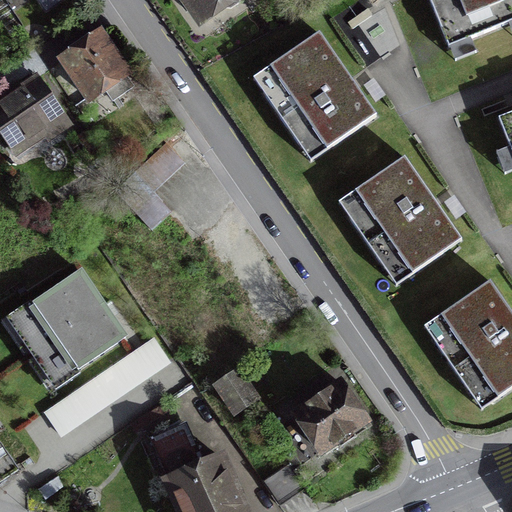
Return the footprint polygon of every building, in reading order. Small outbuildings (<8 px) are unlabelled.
[(182,0),(199,25),(223,8),(224,10),(229,11),(236,6),(237,1),(236,0),(182,0)] [(511,21),(511,0),(432,0),(452,46),(511,21)] [(330,149),(375,118),(352,86),(315,34),(271,65),(330,149)] [(125,76),(98,37),(61,63),(87,101),(125,76)] [(46,140),(67,126),(35,80),(0,104),(0,135),(11,151),(40,131),(46,140)] [(511,107),(499,113),(511,147),(511,107)] [(104,154),(88,130),(76,138),(92,162),(104,154)] [(150,232),(170,213),(152,194),(184,165),(165,145),(113,193),(150,232)] [(416,275),(463,242),(435,202),(404,158),(356,191),(416,275)] [(109,313),(82,274),(18,317),(61,381),(126,339),(109,313)] [(500,394),(511,385),(511,311),(492,283),(445,316),(500,394)] [(152,339),(44,412),(60,435),(168,362),(152,339)] [(254,402),(234,373),(214,387),(234,416),(254,402)] [(365,423),(339,385),(293,416),(319,454),(334,444),(338,450),(355,439),(350,433),(365,423)] [(194,458),(180,426),(148,440),(180,511),(241,511),(218,458),(187,472),(183,463),(194,458)] [(0,476),(13,467),(0,447),(0,476)] [(287,465),(261,483),(278,508),(304,490),(287,465)]
